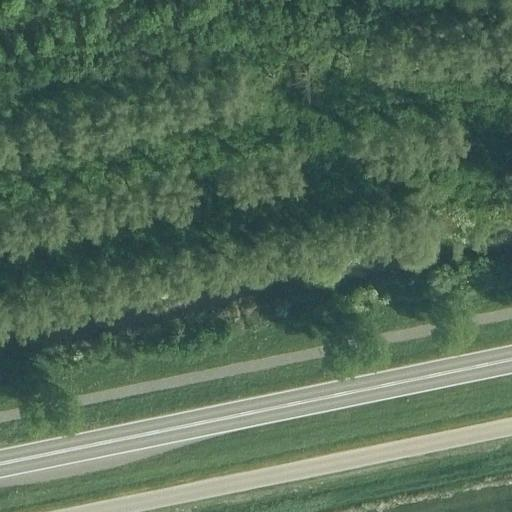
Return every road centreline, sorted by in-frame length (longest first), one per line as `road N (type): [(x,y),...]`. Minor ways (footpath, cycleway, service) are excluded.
road 1 (trunk): [(0,466),(511,362)]
road 2 (unclassified): [(99,511),(511,427)]
